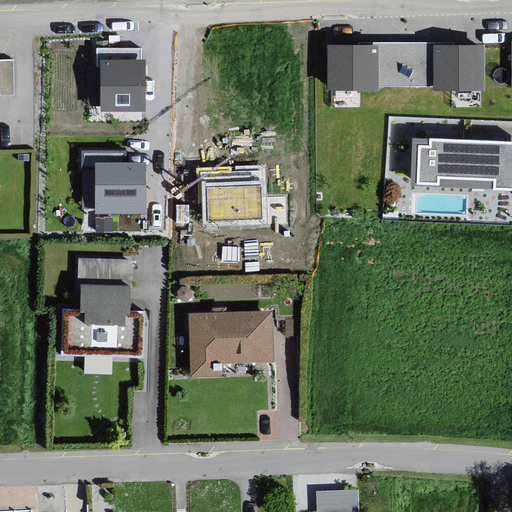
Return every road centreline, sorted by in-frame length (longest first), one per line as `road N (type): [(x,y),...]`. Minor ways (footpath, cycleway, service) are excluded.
road 1 (residential): [(511,472),(423,462),(0,471)]
road 2 (residential): [(511,5),(0,19)]
